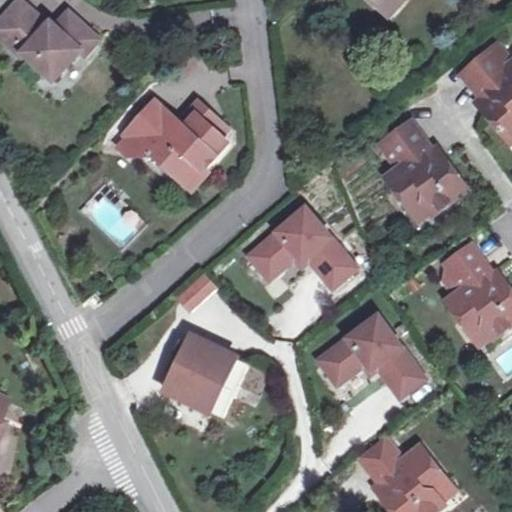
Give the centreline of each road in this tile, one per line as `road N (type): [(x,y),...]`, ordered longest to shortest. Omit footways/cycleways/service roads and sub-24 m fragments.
road 1 (residential): [(74,341),(276,178),(259,0)]
road 2 (residential): [(0,175),(74,341)]
road 3 (residential): [(74,341),(131,467)]
